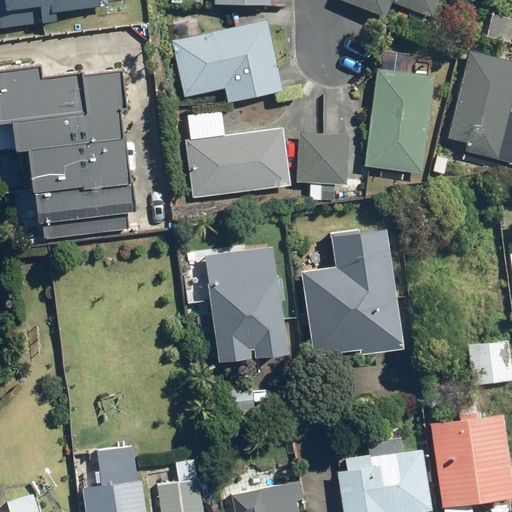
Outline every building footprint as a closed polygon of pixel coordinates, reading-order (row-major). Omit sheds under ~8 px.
[(0,0),(0,27),(56,21),(55,11),(105,5),(104,0),(0,0)] [(436,0),(342,0),(384,16),(390,1),(430,16),(436,0)] [(511,17),(488,11),(481,37),(511,46),(511,43),(511,17)] [(266,19),(171,39),(183,95),(223,86),(226,101),(281,90),(266,19)] [(511,92),(511,60),(469,49),(445,136),(465,141),(463,150),(511,163),(511,161),(511,110),(507,109),(511,92)] [(36,63),(0,67),(0,120),(6,119),(10,149),(23,147),(28,190),(31,190),(34,222),(41,221),(42,238),(125,229),(123,210),(131,210),(128,180),(124,180),(119,137),(117,137),(114,107),(123,106),(118,69),(76,73),(76,71),(37,75),(36,63)] [(432,76),(375,68),(362,164),(418,172),(432,76)] [(281,127),(184,139),(192,196),(289,183),(281,127)] [(346,133),(297,130),(294,180),(343,183),(346,133)] [(333,265),(299,269),(311,353),(355,347),(356,352),(400,346),(384,227),(329,235),(333,265)] [(273,261),(203,270),(214,352),(249,348),(250,355),(285,351),(273,261)] [(511,376),(507,338),(467,342),(472,383),(511,378),(511,376)] [(444,346),(423,348),(429,407),(450,405),(444,346)] [(249,383),(215,387),(218,418),(253,414),(249,383)] [(511,489),(501,411),(427,421),(439,505),(511,494),(511,489)] [(100,483),(78,486),(81,511),(143,511),(139,478),(134,479),(129,444),(96,449),(100,483)] [(395,511),(429,507),(420,444),(343,456),(345,467),(335,469),(341,511),(395,511)] [(202,511),(198,479),(156,484),(159,511),(202,511)] [(233,511),(297,511),(294,498),(303,497),(299,479),(229,493),(233,511)] [(37,511),(31,492),(5,501),(8,511),(37,511)]
